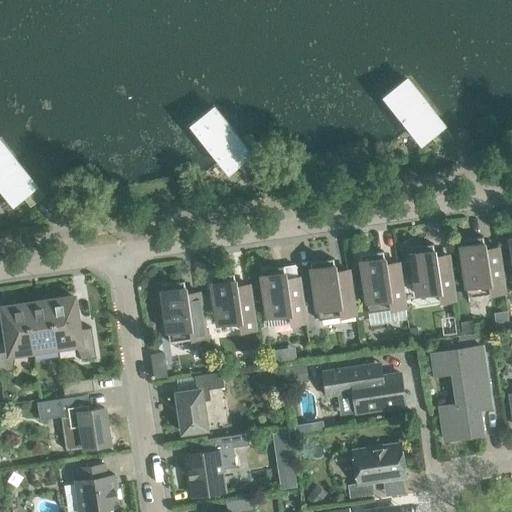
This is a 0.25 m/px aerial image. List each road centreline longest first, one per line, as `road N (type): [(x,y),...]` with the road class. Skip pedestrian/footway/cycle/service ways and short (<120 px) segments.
road 1 (residential): [(114,255),(511,196)]
road 2 (residential): [(153,511),(114,255)]
